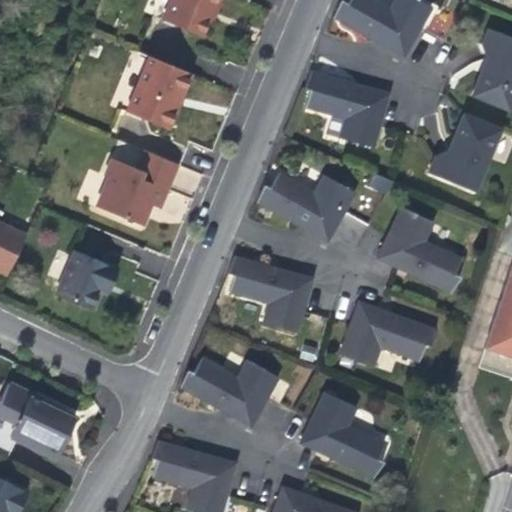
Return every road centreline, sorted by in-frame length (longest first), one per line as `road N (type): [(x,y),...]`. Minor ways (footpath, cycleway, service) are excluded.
road 1 (residential): [(226,220),(305,31)]
road 2 (residential): [(148,394),(226,220)]
road 3 (residential): [(148,394),(0,322)]
road 4 (residential): [(67,511),(148,394)]
road 5 (residential): [(356,270),(226,220)]
road 6 (residential): [(269,461),(148,394)]
road 7 (residential): [(425,86),(305,31)]
